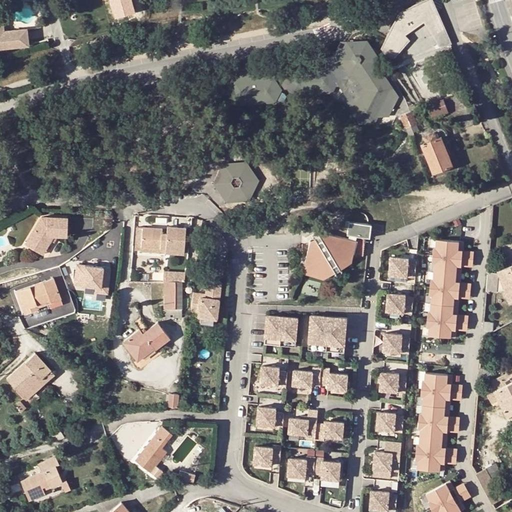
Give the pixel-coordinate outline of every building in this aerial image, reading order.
[(432,0),(422,0),(398,12),(408,28),(421,18),(423,22),(439,47),(450,43),(432,0)] [(398,12),(393,23),(405,35),(423,22),(421,18),(408,28),(398,12)] [(3,22),(0,22),(0,49),(29,46),(27,29),(4,32),(3,22)] [(405,35),(393,23),(379,50),(392,59),(409,40),(405,35)] [(367,74),(371,66),(376,58),(366,43),(347,43),(341,55),(339,60),(326,60),(325,62),(320,56),(308,57),(302,68),(303,71),(292,72),(290,74),(285,82),(287,85),(292,94),(305,93),(311,81),(318,92),(331,91),(335,82),(336,80),(341,80),(347,88),(344,96),(346,99),(346,102),(360,123),(373,123),(379,112),(384,111),(386,114),(391,114),(399,97),(392,88),(389,88),(382,77),(379,77),(370,78),(367,74)] [(249,70),(239,70),(229,93),(235,103),(248,103),(254,91),(261,102),(273,101),(280,90),(278,86),(282,84),(284,87),(287,85),(285,82),(290,74),(280,75),(274,65),(267,66),(265,69),(253,70),(251,72),(249,70)] [(370,78),(379,77),(371,66),(367,74),(370,78)] [(336,80),(335,82),(344,96),(347,88),(341,80),(336,80)] [(311,81),(305,93),(318,92),(311,81)] [(427,106),(432,119),(448,112),(444,99),(427,106)] [(417,124),(411,111),(400,115),(406,127),(417,124)] [(422,144),(434,173),(452,166),(441,137),(437,138),(435,131),(423,137),(425,143),(422,144)] [(223,165),(213,184),(226,203),(249,202),(259,180),(246,162),(223,165)] [(41,217),(25,244),(34,250),(38,245),(45,249),(52,237),(66,237),(67,218),(41,217)] [(162,228),(142,227),(141,247),(184,250),(186,228),(167,227),(167,233),(162,233),(162,228)] [(310,241),(303,266),(323,271),(353,255),(356,240),(323,232),(322,239),(315,242),(310,241)] [(315,242),(322,239),(318,232),(312,235),(315,242)] [(463,242),(436,239),(435,248),(433,247),(432,255),(457,257),(458,246),(462,246),(463,242)] [(38,245),(34,250),(41,255),(45,249),(38,245)] [(462,250),(462,246),(458,246),(457,257),(473,259),(473,251),(462,250)] [(409,253),(391,252),(390,269),(414,271),(416,256),(409,255),(409,253)] [(323,271),(303,266),(301,273),(322,279),(352,262),(353,255),(323,271)] [(457,257),(432,255),(431,263),(434,263),(433,272),(460,274),(460,269),(456,269),(457,257)] [(473,259),(457,257),(456,269),(460,269),(461,265),(472,266),(473,259)] [(75,263),(74,284),(96,285),(95,292),(110,293),(111,265),(75,263)] [(486,272),(485,291),(496,293),(505,291),(509,303),(511,302),(511,265),(498,271),(498,274),(486,272)] [(432,280),(430,280),(429,287),(455,289),(455,278),(460,278),(460,274),(433,272),(432,280)] [(37,304),(37,306),(60,298),(53,277),(16,291),(23,309),(37,304)] [(207,278),(206,292),(205,296),(201,295),(201,292),(194,291),(191,311),(199,311),(199,316),(201,316),(214,317),(217,317),(221,280),(207,278)] [(459,282),(460,278),(455,278),(455,289),(470,291),(471,283),(459,282)] [(165,308),(176,308),(176,281),(179,281),(178,279),(165,279),(165,308)] [(455,289),(429,287),(429,295),(431,295),(430,304),(457,306),(458,301),(453,301),(455,289)] [(406,289),(388,288),(387,306),(412,308),(413,292),(406,291),(406,289)] [(37,304),(23,309),(24,313),(38,308),(37,306),(37,304)] [(457,306),(430,304),(430,312),(427,312),(427,320),(452,322),(453,310),(457,311),(457,306)] [(176,308),(165,308),(165,317),(181,317),(181,308),(176,308)] [(301,313),(270,310),(267,337),(298,340),(301,313)] [(457,311),(453,310),(452,322),(467,323),(468,315),(457,314),(457,311)] [(349,316),(313,312),(311,340),(347,344),(349,316)] [(452,322),(427,320),(426,327),(429,327),(428,336),(455,338),(455,333),(451,333),(452,322)] [(152,345),(154,347),(154,348),(169,337),(157,321),(147,330),(143,333),(140,329),(139,328),(126,339),(138,355),(152,345)] [(493,321),(482,321),(481,339),(492,332),(493,321)] [(467,323),(452,322),(451,333),(455,333),(456,330),(467,330),(467,323)] [(403,329),(385,328),(384,346),(409,348),(410,332),(403,331),(403,329)] [(298,340),(267,337),(266,344),(298,346),(298,340)] [(126,339),(123,342),(137,360),(154,347),(152,345),(138,355),(126,339)] [(347,344),(311,340),(310,347),(346,350),(347,344)] [(7,377),(23,394),(41,379),(44,382),(53,373),(35,353),(7,377)] [(281,363),(263,361),(262,379),(279,381),(279,383),(287,384),(288,368),(281,367),(281,363)] [(313,367),(294,366),(294,382),(313,383),(313,379),(321,380),(322,363),(313,363),(313,367)] [(322,363),(321,380),(329,380),(328,383),(348,385),(348,369),(330,368),(330,364),(322,363)] [(400,369),(382,367),(381,385),(406,387),(407,371),(400,371),(400,369)] [(478,368),(477,377),(490,378),(491,368),(478,368)] [(424,382),(422,382),(421,389),(446,391),(447,380),(452,380),(452,375),(425,373),(424,382)] [(495,391),(496,392),(499,399),(508,415),(511,412),(511,377),(503,382),(505,386),(495,391)] [(26,398),(44,382),(41,379),(23,394),(26,398)] [(452,380),(447,380),(446,391),(451,391),(462,393),(462,385),(451,384),(452,380)] [(446,391),(421,389),(421,397),(423,397),(422,405),(449,408),(450,403),(446,402),(446,391)] [(451,391),(446,391),(446,402),(450,403),(450,399),(461,400),(462,393),(451,391)] [(278,404),(260,402),(259,420),(276,422),(276,424),(284,425),(285,409),(277,408),(278,404)] [(422,414),(419,414),(419,421),(444,423),(445,412),(449,412),(449,408),(422,405),(422,414)] [(397,407),(379,406),(378,424),(403,426),(404,410),(397,410),(397,407)] [(449,412),(445,412),(444,423),(448,424),(459,425),(460,417),(449,416),(449,412)] [(310,414),(293,413),(291,428),(308,429),(308,433),(317,434),(318,418),(310,417),(310,414)] [(326,419),(318,418),(317,434),(325,435),(325,431),(343,432),(344,417),(326,415),(326,419)] [(444,423),(419,421),(418,429),(421,429),(420,438),(447,440),(447,435),(443,435),(444,423)] [(459,425),(444,423),(443,435),(447,435),(448,431),(459,432),(459,425)] [(172,433),(162,426),(136,460),(150,471),(166,451),(162,446),(172,433)] [(419,446),(417,446),(416,453),(441,455),(442,444),(447,444),(447,440),(420,438),(419,446)] [(274,446),(257,445),(255,463),(272,464),(273,459),(281,460),(282,444),(274,444),(274,446)] [(447,444),(442,444),(441,455),(457,457),(457,449),(446,448),(447,444)] [(394,447),(376,446),(374,464),(400,466),(401,450),(393,449),(394,447)] [(308,455),(291,454),(290,472),(307,473),(308,468),(316,469),(317,453),(308,453),(308,455)] [(325,453),(317,453),(316,469),(324,470),(324,474),(341,475),(342,457),(325,456),(325,453)] [(441,455),(416,453),(415,461),(418,461),(417,470),(444,472),(445,467),(440,467),(441,455)] [(45,493),(44,490),(42,487),(50,483),(51,487),(61,482),(63,482),(55,465),(59,463),(55,455),(38,464),(41,471),(21,480),(30,500),(45,493)] [(457,457),(441,455),(440,467),(445,467),(445,463),(456,464),(457,457)] [(495,463),(475,473),(492,504),(503,498),(498,488),(506,484),(495,463)] [(180,471),(178,478),(193,482),(194,474),(180,471)] [(66,480),(63,482),(61,482),(65,491),(70,489),(66,480)] [(430,502),(428,503),(432,510),(454,498),(449,488),(453,486),(450,482),(426,495),(430,502)] [(453,486),(449,488),(454,498),(468,490),(464,484),(454,489),(453,486)] [(397,505),(398,489),(390,489),(391,487),(373,485),(371,503),(397,505)] [(468,490),(454,498),(460,508),(463,506),(462,503),(471,497),(468,490)] [(511,497),(494,507),(496,511),(508,511),(511,510),(511,497)] [(454,498),(432,510),(433,511),(461,511),(465,510),(463,506),(460,508),(454,498)] [(129,511),(122,502),(110,511),(129,511)]
